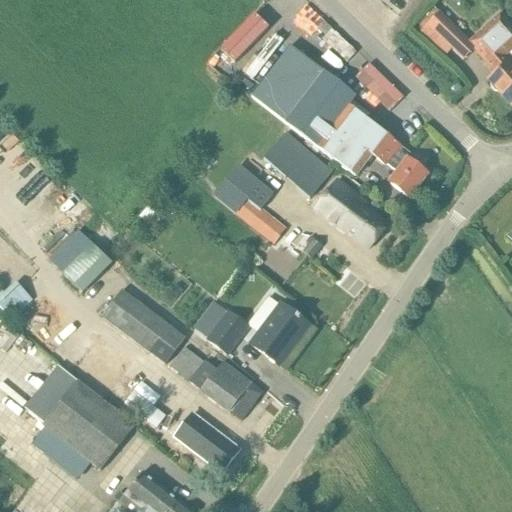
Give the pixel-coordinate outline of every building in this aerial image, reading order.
[(425,21),(415,31),(432,48),(441,39),(463,60),(473,50),(480,57),(496,75),(488,81),(510,106),(511,104),(511,66),(504,57),(511,49),(511,27),(499,13),(469,42),(439,13),(438,14),(435,10),(425,21)] [(324,23),(317,30),(324,37),(331,30),(324,23)] [(355,98),(290,47),(277,63),(251,98),(339,166),(355,178),(372,156),(396,175),(389,184),(408,199),(426,175),(408,161),(412,156),(360,116),(363,111),(352,102),(355,98)] [(457,85),(451,90),(455,95),(461,89),(457,85)] [(251,151),(309,200),(333,172),(265,116),(247,137),(256,145),(251,151)] [(273,195),(239,167),(213,198),(274,247),(286,230),(262,211),(273,195)] [(317,211),(369,251),(388,225),(365,208),(367,205),(352,192),(338,183),(317,211)] [(149,207),(139,218),(152,230),(162,218),(149,207)] [(34,241),(47,254),(73,227),(60,215),(34,241)] [(80,236),(52,265),(83,295),(112,266),(80,236)] [(306,242),(300,251),(311,260),(321,248),(309,238),(306,242)] [(0,291),(0,310),(11,322),(33,301),(15,283),(3,295),(0,291)] [(123,292),(104,317),(167,365),(186,340),(123,292)] [(250,346),(262,355),(278,367),(308,327),(280,306),(250,346)] [(247,329),(226,314),(207,341),(227,357),(247,329)] [(263,394),(223,364),(217,371),(204,361),(203,363),(185,350),(170,369),(188,383),(241,423),(263,394)] [(102,473),(137,429),(76,383),(44,424),(42,427),(102,473)] [(165,417),(133,393),(124,405),(156,429),(165,417)] [(170,435),(223,475),(240,452),(194,417),(186,427),(180,422),(170,435)] [(121,504),(130,511),(192,511),(143,475),(121,504)]
